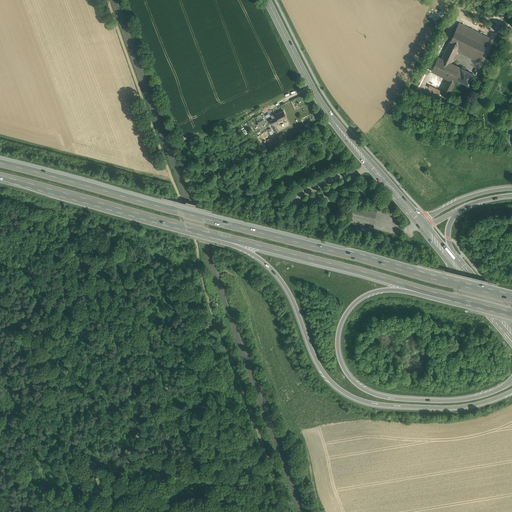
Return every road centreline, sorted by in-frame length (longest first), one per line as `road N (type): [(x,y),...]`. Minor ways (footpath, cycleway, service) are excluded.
road 1 (track): [(107,0),(288,511)]
road 2 (motorway): [(511,298),(0,162)]
road 3 (motorway): [(210,233),(279,276),(324,373),(350,397),(450,410),(511,390)]
road 4 (motorway): [(506,385),(436,401),(376,395),(348,376),(338,335),(361,300),(388,291),(445,293)]
road 5 (primary): [(268,0),(320,102),(421,225)]
road 6 (motorway): [(210,233),(445,293)]
road 7 (motorway): [(0,177),(210,233)]
road 8 (track): [(424,87),(476,112),(511,45)]
road 9 (track): [(281,394),(306,446),(318,511)]
